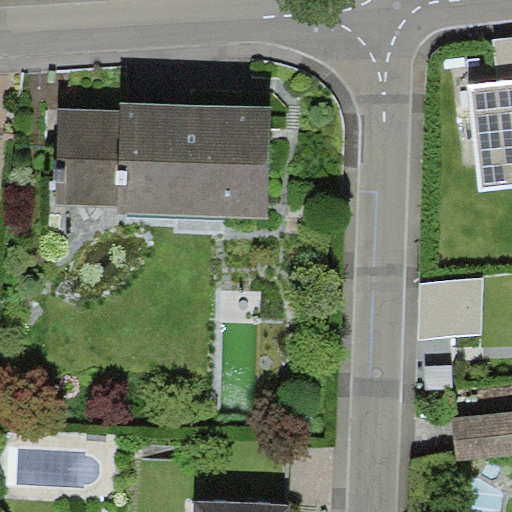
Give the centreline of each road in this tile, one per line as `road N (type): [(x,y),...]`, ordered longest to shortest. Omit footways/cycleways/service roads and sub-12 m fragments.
road 1 (residential): [(399,15),(380,511)]
road 2 (residential): [(399,15),(0,32)]
